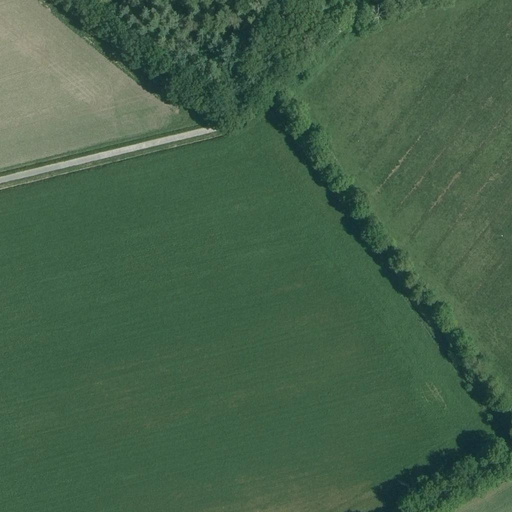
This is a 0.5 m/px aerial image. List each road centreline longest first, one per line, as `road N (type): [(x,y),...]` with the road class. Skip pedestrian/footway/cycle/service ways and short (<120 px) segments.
road 1 (unclassified): [(0,180),(224,126),(341,28),(400,0)]
road 2 (track): [(407,511),(511,450)]
